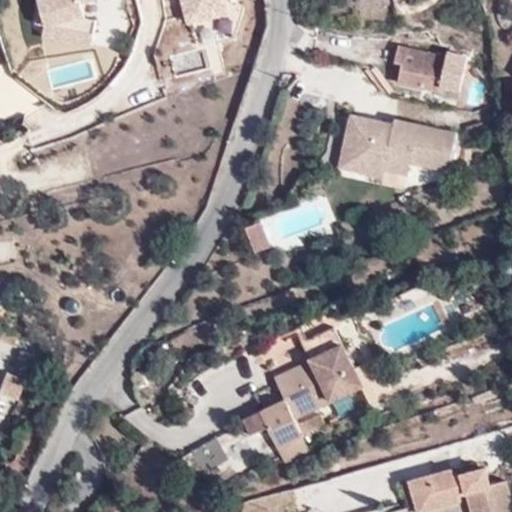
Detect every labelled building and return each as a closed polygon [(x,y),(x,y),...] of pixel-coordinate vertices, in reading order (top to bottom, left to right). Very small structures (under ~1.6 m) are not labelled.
[(92,0),(37,0),(44,26),(40,39),(90,48),(96,19),(84,17),(80,5),(92,0)] [(228,16),(224,0),(178,0),(185,27),(228,16)] [(446,57),(396,46),(392,64),(400,66),(395,85),(458,99),(468,54),(447,50),(446,57)] [(392,123),(352,115),(341,165),(384,174),(382,184),(405,189),(410,165),(451,174),(461,130),(394,116),(392,123)] [(489,128),(485,117),(470,123),(474,134),(489,128)] [(246,229),(255,254),(271,249),(261,224),(246,229)] [(361,242),(366,260),(391,250),(386,234),(361,242)] [(420,260),(412,242),(395,248),(401,267),(420,260)] [(278,378),(288,401),(295,417),(359,390),(366,407),(392,396),(378,363),(353,374),(342,350),(278,378)] [(295,417),(288,401),(242,420),(249,436),(266,429),(282,468),(312,456),(295,417)] [(230,461),(217,438),(181,458),(193,481),(230,461)] [(417,511),(474,498),(477,511),(495,511),(509,509),(505,494),(511,492),(511,483),(509,471),(499,474),(496,462),(463,470),(461,462),(404,477),(412,511),(417,511)] [(476,511),(474,498),(417,511),(476,511)]
